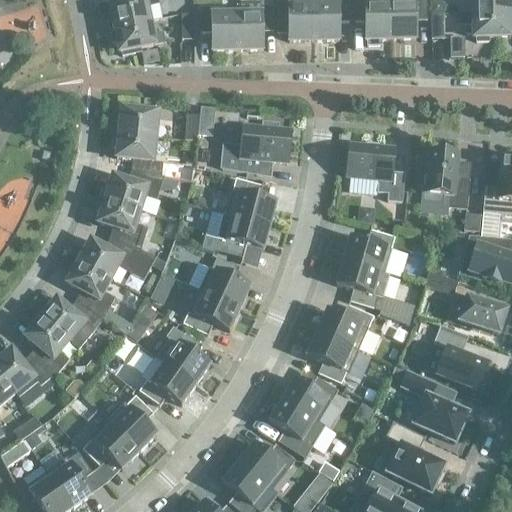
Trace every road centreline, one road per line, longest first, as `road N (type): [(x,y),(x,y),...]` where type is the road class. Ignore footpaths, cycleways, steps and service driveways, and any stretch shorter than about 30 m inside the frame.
road 1 (residential): [(129,511),(209,428),(255,357),(303,237),(324,96)]
road 2 (residential): [(88,85),(88,128),(70,205),(53,245),(0,319)]
road 3 (residential): [(324,96),(88,85)]
road 4 (residential): [(511,105),(324,96)]
road 5 (residential): [(465,511),(511,399)]
